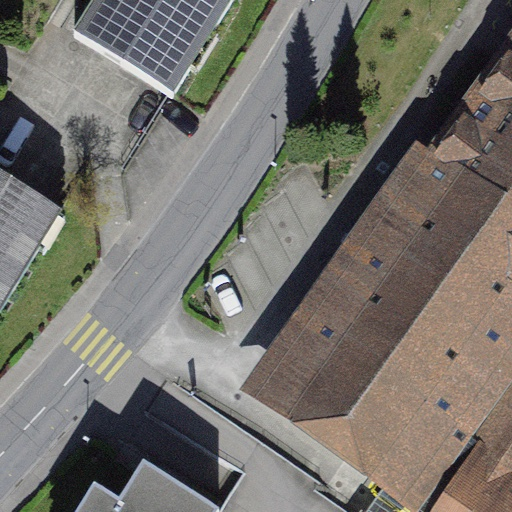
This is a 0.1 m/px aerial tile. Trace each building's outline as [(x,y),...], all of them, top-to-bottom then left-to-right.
[(233,0),(99,0),(76,39),(172,98),(233,0)] [(511,62),(440,163),(511,215),(511,62)] [(511,415),(511,215),(440,163),(277,390),(445,510),(463,487),(511,415)] [(0,311),(60,214),(0,177),(0,311)] [(511,511),(511,415),(463,487),(471,492),(456,511),(511,511)] [(186,511),(192,504),(121,459),(104,486),(70,465),(40,511),(186,511)]
